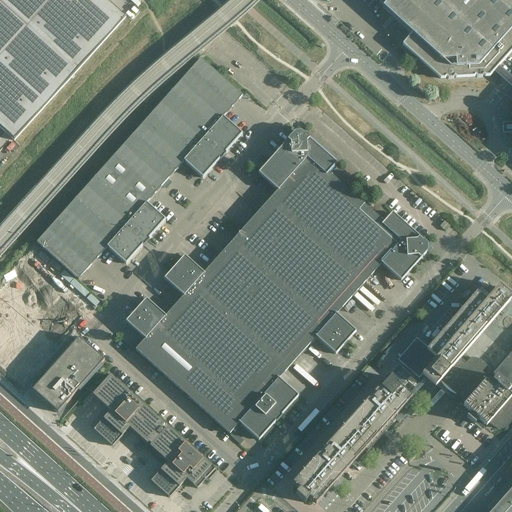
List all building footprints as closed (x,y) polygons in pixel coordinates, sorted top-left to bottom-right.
[(105,0),(0,0),(0,127),(14,141),(126,18),(105,0)] [(511,0),(388,0),(382,7),(412,34),(403,45),(440,79),(489,77),(494,71),(498,74),(503,70),(498,66),(511,50),(511,0)] [(78,281),(79,280),(107,249),(126,265),(165,221),(147,204),(183,163),(202,180),(242,135),(224,118),(242,97),(201,60),(37,244),(78,281)] [(145,340),(139,347),(135,351),(229,434),(238,424),(258,442),(298,397),(278,379),(315,338),(335,356),(355,333),(336,315),(381,265),(400,282),(430,249),(391,214),(383,223),(328,174),(336,165),(297,130),(258,174),(277,192),(204,274),(184,257),(164,280),(183,297),(165,317),(146,300),(125,323),(145,340)] [(445,232),(450,227),(444,222),(439,227),(445,232)] [(0,361),(21,380),(80,314),(26,265),(0,293),(0,361)] [(416,338),(397,360),(418,379),(423,373),(426,370),(433,375),(440,381),(442,378),(446,382),(452,387),(458,392),(456,395),(465,403),(469,398),(472,400),(462,412),(485,432),(491,425),(492,427),(494,428),(497,429),(499,429),(501,429),(504,429),(506,427),(508,426),(511,421),(511,351),(493,374),(496,377),(493,381),(488,377),(488,370),(485,364),(479,359),(473,358),(470,358),(466,363),(460,358),(510,301),(497,289),(486,301),(476,293),(431,344),(429,342),(426,346),(416,338)] [(58,413),(104,361),(79,338),(33,391),(58,413)] [(332,440),(293,484),(299,490),(296,495),(305,503),(309,499),(316,505),(356,461),(357,462),(357,461),(358,462),(393,423),(393,424),(414,400),(412,398),(433,375),(426,370),(423,373),(426,375),(416,386),(408,395),(401,389),(402,388),(391,378),(390,379),(388,378),(388,377),(387,378),(388,379),(371,397),(353,417),(333,439),(332,438),(332,439),(332,440)] [(146,409),(128,393),(110,377),(93,396),(111,412),(94,431),(112,447),(129,429),(146,444),(147,445),(148,444),(150,446),(164,431),(161,429),(164,426),(146,409)] [(151,482),(169,498),(186,480),(197,490),(214,470),(167,428),(164,431),(150,446),(150,447),(168,463),(151,482)] [(511,511),(511,488),(503,499),(511,506),(511,511)]
